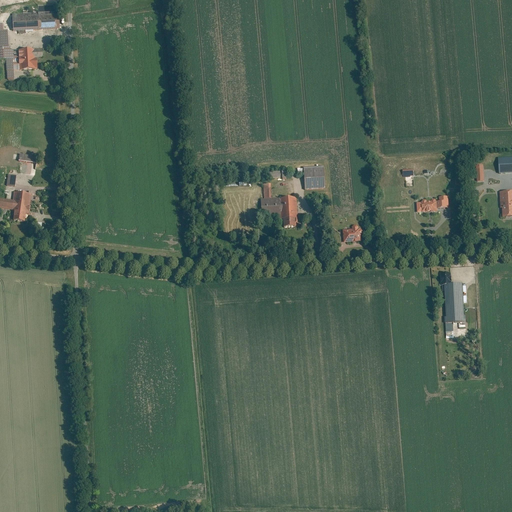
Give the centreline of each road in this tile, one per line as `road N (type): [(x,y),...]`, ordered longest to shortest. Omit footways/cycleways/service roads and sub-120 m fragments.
road 1 (residential): [(511,256),(203,274),(75,260)]
road 2 (residential): [(68,0),(75,260)]
road 3 (residential): [(75,260),(89,511)]
